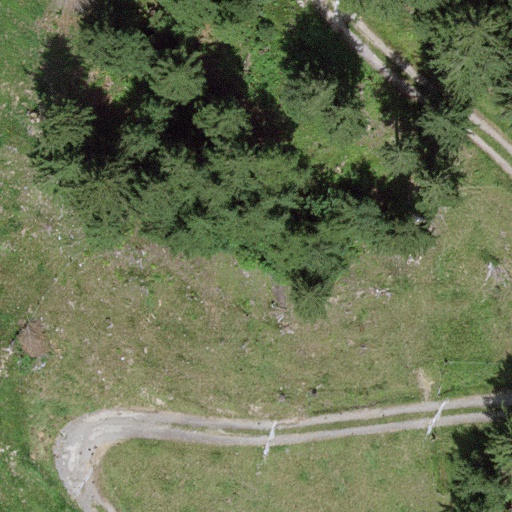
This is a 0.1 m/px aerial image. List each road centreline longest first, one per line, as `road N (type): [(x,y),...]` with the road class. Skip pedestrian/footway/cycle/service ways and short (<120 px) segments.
road 1 (track): [(104,511),(70,463),(73,444),(91,424),(136,417),(262,432),(511,407)]
road 2 (track): [(511,161),(328,0)]
